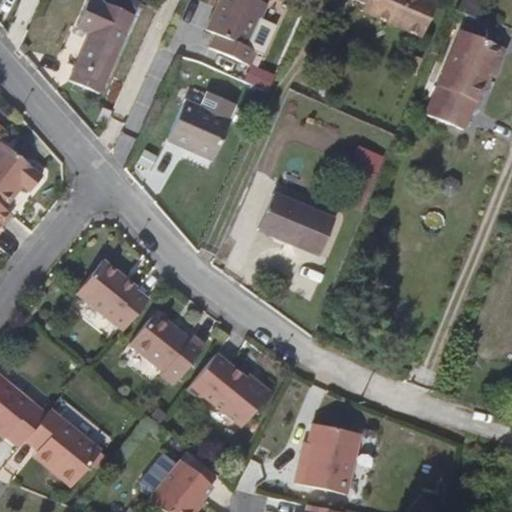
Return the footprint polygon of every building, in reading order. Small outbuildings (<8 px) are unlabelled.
[(88,34),(68,81),(99,94),(132,17),(93,0),(87,0),(75,28),(88,34)] [(215,35),(209,48),(250,66),(256,53),(249,48),(267,6),(253,0),(218,0),(205,30),(215,35)] [(352,0),(364,5),(361,13),(420,38),(435,2),(430,0),(352,0)] [(473,19),(481,0),(459,0),(455,12),(473,19)] [(479,95),(488,76),(492,65),(497,67),(504,50),(460,31),(425,116),(462,130),(477,94),(479,95)] [(492,65),(488,76),(492,78),(497,67),(492,65)] [(185,102),(166,143),(209,162),(227,121),(185,102)] [(0,211),(0,212),(11,198),(7,195),(16,185),(19,187),(27,193),(39,178),(0,147),(0,211)] [(7,195),(11,198),(19,187),(16,185),(7,195)] [(356,188),(349,205),(361,210),(368,192),(356,188)] [(273,196),(257,231),(317,255),(332,222),(273,196)] [(128,333),(152,304),(139,294),(125,281),(128,278),(109,263),(82,296),(128,333)] [(125,281),(139,294),(141,290),(128,278),(125,281)] [(175,375),(172,379),(186,390),(217,350),(203,339),(200,343),(166,317),(141,348),(175,375)] [(487,361),(493,363),(497,353),(484,350),(481,359),(487,361)] [(258,378),(228,354),(198,393),(212,403),(215,399),(254,429),(279,396),(280,389),(269,381),(267,384),(258,378)] [(475,397),(487,361),(481,359),(467,354),(455,391),(475,397)] [(267,384),(269,381),(260,374),(258,378),(267,384)] [(0,429),(12,439),(36,408),(0,380),(0,429)] [(53,414),(28,447),(42,456),(56,466),(53,470),(78,490),(105,453),(53,414)] [(328,422),(323,442),(318,464),(312,462),(308,483),(360,495),(376,433),(328,422)] [(0,434),(10,442),(12,439),(0,429),(0,434)] [(318,464),(323,442),(317,441),(312,462),(318,464)] [(56,466),(42,456),(38,460),(53,470),(56,466)] [(159,505),(169,511),(204,511),(214,500),(223,486),(190,462),(159,505)] [(410,511),(428,511),(435,504),(421,492),(407,509),(410,511)] [(214,500),(204,511),(210,511),(217,503),(214,500)]
